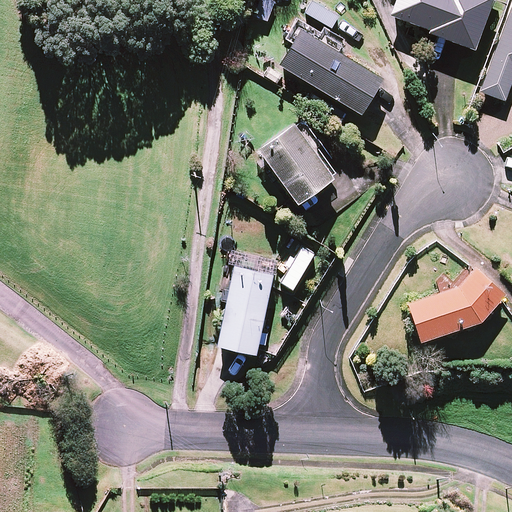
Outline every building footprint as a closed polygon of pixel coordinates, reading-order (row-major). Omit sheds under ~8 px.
[(395,0),(390,14),(429,28),(428,31),(473,48),(491,0),(395,0)] [(511,5),(479,91),(504,100),(511,78),(511,5)] [(382,78),(301,28),(279,63),(360,113),(382,78)] [(333,176),(295,124),(259,149),(298,202),(333,176)] [(256,352),(272,273),(235,265),(218,344),(256,352)] [(504,295),(478,270),(436,293),(408,302),(420,339),(480,321),(504,295)]
